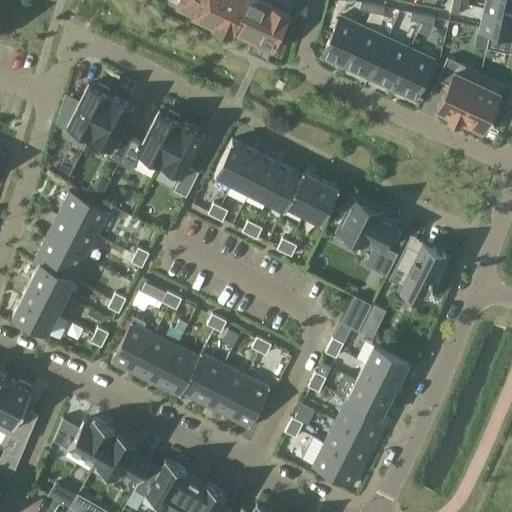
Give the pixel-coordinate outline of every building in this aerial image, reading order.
[(179,0),(175,10),(210,27),(222,0),(179,0)] [(222,0),(210,27),(230,36),(232,32),(246,0),(222,0)] [(246,0),(232,32),(252,41),(269,2),(264,0),(246,0)] [(270,0),(269,2),(252,41),(271,50),(289,11),(291,5),(279,0),(270,0)] [(511,0),(483,0),(481,8),(511,14),(511,0)] [(360,1),(358,9),(370,11),(371,4),(360,1)] [(451,1),(449,13),(456,15),(459,3),(451,1)] [(371,4),(370,11),(381,14),(383,6),(371,4)] [(511,14),(481,8),(478,26),(490,28),(487,47),(508,51),(511,33),(511,14)] [(411,12),(409,20),(420,22),(422,14),(411,12)] [(422,14),(420,22),(432,25),(434,17),(422,14)] [(338,16),(321,53),(346,64),(363,27),(338,16)] [(363,27),(346,64),(369,75),(386,38),(363,27)] [(386,38),(369,75),(391,85),(408,48),(386,38)] [(408,48),(391,85),(417,97),(434,60),(408,48)] [(447,82),(434,109),(458,120),(480,73),(446,58),(437,78),(447,82)] [(480,73),(458,120),(480,130),(498,92),(497,92),(501,83),(480,73)] [(97,131),(115,97),(104,91),(105,90),(98,86),(97,88),(93,86),(83,106),(69,99),(62,121),(94,137),(97,131)] [(136,108),(115,97),(97,131),(118,142),(114,150),(125,156),(136,134),(125,129),(136,108)] [(143,146),(165,157),(182,122),(161,111),(146,140),(136,134),(125,156),(136,161),(143,146)] [(204,133),(182,122),(165,157),(186,168),(178,183),(189,189),(200,167),(189,162),(204,133)] [(232,139),(214,174),(232,183),(250,147),(232,139)] [(250,147),(232,183),(249,192),(267,156),(250,147)] [(267,156),(249,192),(266,201),(284,165),(267,156)] [(284,165),(266,201),(283,209),(302,174),(284,165)] [(300,177),(282,212),(299,221),(317,186),(300,177)] [(317,186),(299,221),(314,229),(334,195),(317,186)] [(68,192),(57,214),(92,232),(103,210),(68,192)] [(213,202),(207,212),(215,216),(220,205),(213,202)] [(372,214),(351,203),(335,234),(357,246),(359,243),(370,249),(383,223),(371,216),(372,214)] [(220,205),(215,216),(222,220),(227,209),(220,205)] [(57,214),(45,236),(81,255),(92,232),(57,214)] [(247,219),(242,230),(249,234),(254,223),(247,219)] [(254,223),(249,234),(256,237),(262,226),(254,223)] [(45,236),(34,259),(70,277),(81,255),(45,236)] [(282,237),(276,247),(283,251),(289,240),(282,237)] [(289,240),(283,251),(291,255),(296,244),(289,240)] [(418,247),(405,273),(410,275),(408,280),(432,294),(441,273),(439,272),(445,251),(433,245),(432,248),(425,245),(423,249),(418,247)] [(148,252),(138,246),(134,253),(145,259),(148,252)] [(145,259),(134,253),(130,260),(141,266),(145,259)] [(37,261),(29,278),(64,296),(73,279),(37,261)] [(29,278),(20,295),(56,313),(64,296),(29,278)] [(145,281),(140,290),(161,300),(165,291),(145,281)] [(174,293),(167,290),(161,300),(168,304),(174,293)] [(125,297),(115,291),(111,299),(122,304),(125,297)] [(181,297),(174,293),(168,304),(176,308),(181,297)] [(20,295),(11,312),(47,330),(56,313),(20,295)] [(371,304),(353,295),(340,321),(357,330),(364,318),(371,304)] [(122,304),(111,299),(107,306),(118,311),(122,304)] [(219,316),(212,312),(206,323),(213,327),(219,316)] [(226,320),(219,316),(213,327),(220,330),(226,320)] [(364,318),(357,330),(371,337),(377,325),(364,318)] [(129,325),(111,361),(134,372),(152,336),(129,325)] [(97,326),(94,333),(104,338),(108,331),(97,326)] [(104,338),(94,333),(90,340),(101,345),(104,338)] [(264,339),(256,335),(251,346),(258,350),(264,339)] [(174,348),(152,336),(134,372),(156,383),(174,348)] [(343,342),(332,336),(328,343),(339,349),(343,342)] [(271,342),(264,339),(258,350),(265,353),(271,342)] [(339,349),(328,343),(325,351),(336,356),(339,349)] [(368,343),(359,360),(395,378),(404,361),(368,343)] [(196,359),(174,348),(156,383),(179,395),(196,359)] [(221,367),(198,355),(181,392),(203,403),(221,367)] [(359,360),(351,377),(386,395),(395,378),(359,360)] [(244,378),(221,367),(203,403),(225,414),(244,378)] [(325,376),(315,370),(311,378),(322,383),(325,376)] [(0,393),(9,378),(0,373),(0,393)] [(351,377),(342,394),(377,412),(386,395),(351,377)] [(18,382),(9,378),(0,393),(0,429),(25,442),(36,416),(21,409),(31,389),(29,388),(30,385),(19,379),(18,382)] [(267,390),(244,378),(225,414),(248,426),(267,390)] [(311,378),(307,385),(318,390),(322,383),(311,378)] [(345,397),(334,419),(370,437),(381,414),(345,397)] [(54,438),(94,463),(115,428),(94,416),(89,425),(79,419),(75,425),(62,418),(54,438)] [(302,421),(292,416),(288,423),(299,428),(302,421)] [(334,419),(323,441),(358,459),(370,437),(334,419)] [(299,428),(288,423),(284,430),(295,436),(299,428)] [(134,439),(115,428),(94,463),(134,486),(147,464),(128,453),(134,439)] [(17,440),(11,452),(20,456),(25,443),(24,443),(17,440)] [(323,441),(311,464),(347,482),(358,459),(323,441)] [(168,500),(187,466),(168,454),(162,463),(156,458),(148,472),(155,476),(148,488),(168,500)] [(208,475),(189,465),(169,499),(188,510),(189,508),(208,475)] [(229,486),(208,474),(208,475),(189,508),(195,511),(225,511),(227,510),(219,504),(229,486)] [(66,486),(59,499),(60,500),(70,506),(77,493),(66,486)] [(274,511),(258,502),(252,511),(242,506),(238,511),(274,511)]
